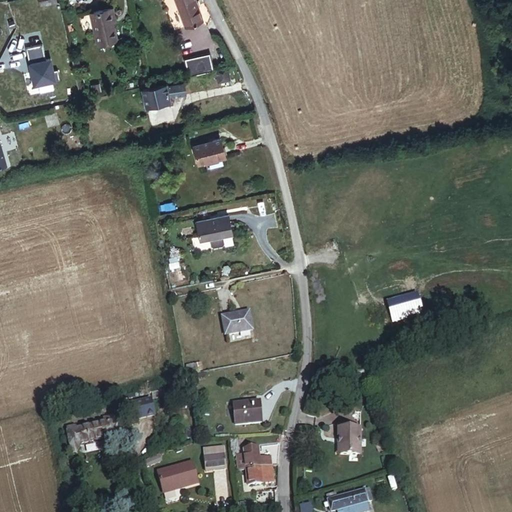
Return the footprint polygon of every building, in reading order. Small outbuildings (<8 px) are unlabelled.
[(47,0),(49,9),(66,5),(65,0),(47,0)] [(201,0),(182,0),(194,34),(211,29),(201,0)] [(0,24),(10,22),(7,8),(0,9),(0,24)] [(105,48),(125,43),(121,24),(125,23),(123,10),(98,15),(105,48)] [(78,58),(72,60),(62,16),(52,19),(63,70),(21,80),(26,103),(38,100),(36,91),(67,84),(65,76),(81,72),(78,58)] [(216,54),(190,61),(195,77),(220,71),(216,54)] [(226,80),(237,79),(235,67),(224,70),(226,80)] [(185,104),(184,101),(199,97),(195,77),(188,79),(189,83),(184,84),(183,80),(130,93),(135,113),(157,107),(158,111),(185,104)] [(0,176),(14,172),(2,129),(0,129),(0,176)] [(11,155),(20,152),(14,133),(5,136),(11,155)] [(225,137),(222,137),(223,140),(204,145),(209,163),(238,155),(233,137),(226,139),(225,137)] [(214,241),(227,238),(247,233),(242,214),(209,222),(213,235),(214,241)] [(208,249),(229,243),(227,238),(214,241),(213,235),(205,237),(208,249)] [(391,323),(423,318),(420,295),(388,300),(391,323)] [(247,332),(277,325),(272,303),(241,310),(247,332)] [(206,374),(222,370),(220,364),(204,367),(206,374)] [(254,425),(281,419),(277,399),(250,405),(254,425)] [(89,441),(122,435),(118,414),(105,417),(106,423),(87,426),(88,435),(80,436),(82,442),(89,441)] [(142,427),(156,424),(154,416),(140,419),(142,427)] [(80,436),(88,435),(87,426),(86,422),(78,423),(80,436)] [(371,433),(345,434),(346,449),(351,449),(352,463),(373,462),(371,433)] [(233,438),(227,439),(230,457),(232,457),(235,475),(243,474),(274,469),(273,459),(280,458),(282,443),(239,449),(240,455),(237,456),(233,438)] [(83,450),(90,449),(89,441),(82,442),(83,450)] [(222,446),(202,449),(205,473),(213,471),(213,474),(226,472),(222,446)] [(189,494),(203,489),(196,467),(161,479),(167,499),(188,492),(189,494)] [(274,469),(243,474),(246,490),(277,485),(274,469)] [(335,511),(340,511),(375,503),(373,494),(366,496),(365,491),(332,500),(335,511)] [(260,510),(277,509),(276,496),(259,497),(260,510)] [(340,511),(370,511),(377,510),(375,503),(340,511)]
